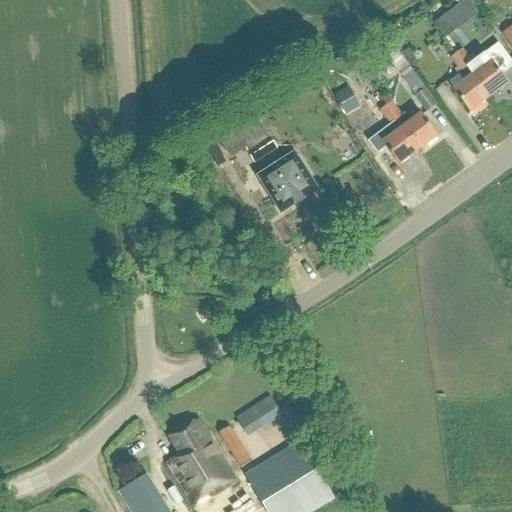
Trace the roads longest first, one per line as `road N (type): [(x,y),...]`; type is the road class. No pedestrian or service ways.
road 1 (unclassified): [(160,388),(377,253),(511,156)]
road 2 (unclassified): [(160,388),(142,327),(117,0)]
road 3 (unclassified): [(0,495),(67,464),(160,388)]
